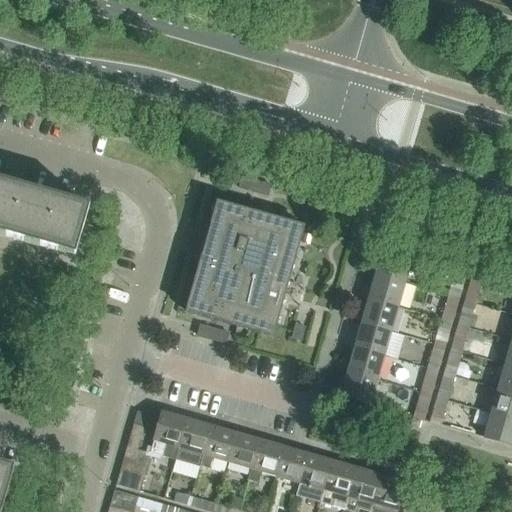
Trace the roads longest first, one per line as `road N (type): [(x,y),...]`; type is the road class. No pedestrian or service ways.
road 1 (residential): [(95,460),(159,223),(150,198),(129,179),(0,142)]
road 2 (tertiary): [(0,41),(330,136)]
road 3 (tertiary): [(347,78),(87,0)]
road 4 (tertiary): [(330,136),(511,189)]
road 5 (tertiary): [(511,126),(347,78)]
